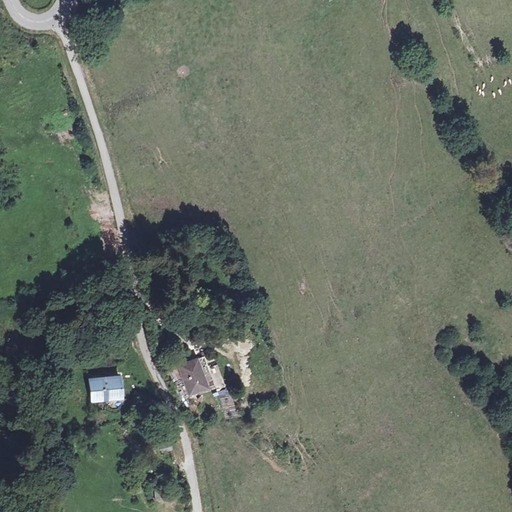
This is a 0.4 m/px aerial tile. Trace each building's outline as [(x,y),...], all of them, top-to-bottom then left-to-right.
[(201,355),(194,358),(205,387),(213,384),(201,355)] [(194,358),(177,365),(189,394),(205,387),(194,358)] [(122,377),(91,379),(93,401),(123,399),(122,377)] [(169,440),(160,442),(162,449),(170,446),(169,440)] [(160,480),(150,482),(152,488),(154,502),(164,500),(161,485),(160,480)]
